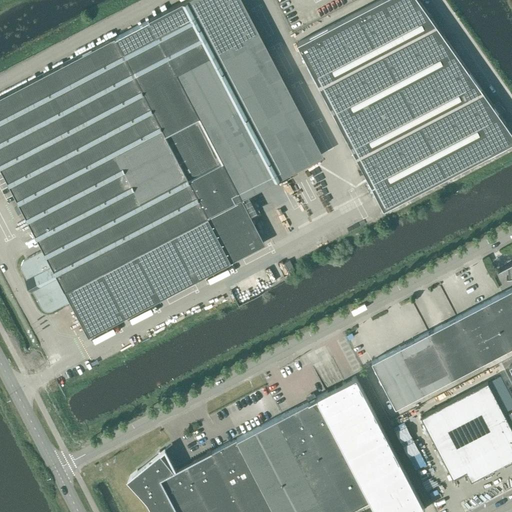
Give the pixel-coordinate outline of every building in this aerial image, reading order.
[(114,36),(0,95),(0,167),(43,250),(25,259),(24,260),(22,262),(21,263),(21,266),(21,268),(22,270),(41,306),(42,307),(43,309),(45,310),(47,310),(50,310),(52,309),(69,300),(88,335),(230,261),(216,233),(252,214),(242,196),(275,179),(313,159),(229,0),(182,0),(148,18),(149,19),(115,37),(114,36)] [(511,132),(419,0),(377,0),(298,42),(383,208),(382,208),(383,209),(383,208),(511,141),(511,132)] [(511,261),(497,269),(498,270),(508,265),(508,276),(506,276),(506,277),(511,277),(511,276),(511,261)] [(508,347),(511,345),(511,287),(484,302),(508,347)] [(480,362),(508,347),(484,302),(456,316),(480,362)] [(456,316),(428,331),(451,377),(480,362),(456,316)] [(428,331),(399,346),(423,392),(451,377),(428,331)] [(395,406),(423,392),(399,346),(371,361),(395,406)] [(315,396),(282,414),(333,511),(342,511),(369,498),(375,511),(416,511),(424,508),(355,376),(315,396)] [(420,415),(453,478),(466,470),(471,479),(511,457),(511,428),(487,380),(420,415)] [(138,469),(126,478),(143,496),(146,501),(149,506),(151,511),(333,511),(282,414),(211,451),(211,449),(173,469),(160,452),(172,443),(171,443),(164,448),(138,469)]
